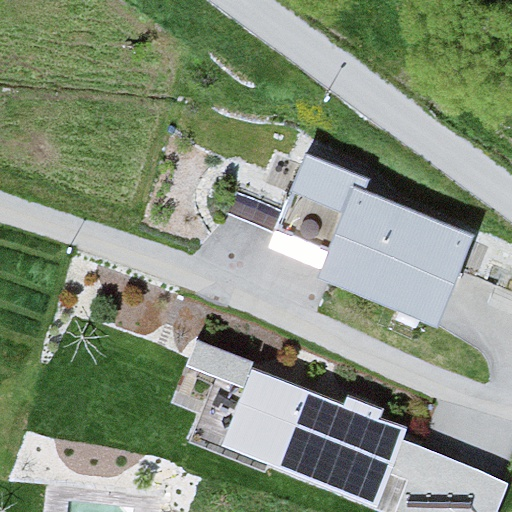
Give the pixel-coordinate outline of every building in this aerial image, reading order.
[(258,133),(222,228),(330,268),(365,173),(258,133)] [(372,199),(339,274),(451,324),(485,249),(372,199)] [(201,342),(175,411),(231,433),(258,364),(201,342)] [(264,372),(235,446),(390,509),(420,434),(264,372)] [(396,511),(397,511),(511,511),(511,476),(425,441),(396,511)]
